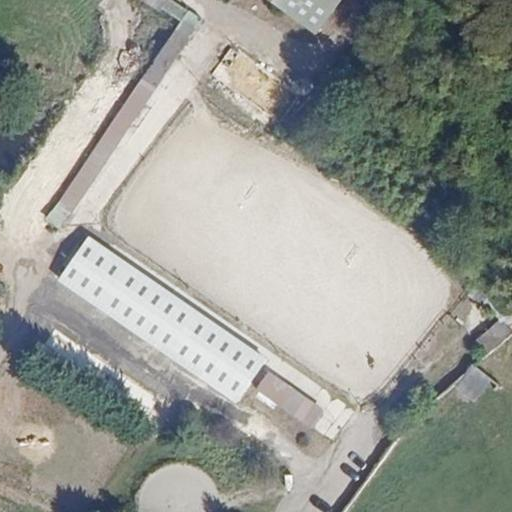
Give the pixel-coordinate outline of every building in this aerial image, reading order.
[(347,0),(262,0),(318,40),(347,0)] [(212,75),(268,106),(283,79),(227,48),(212,75)] [(151,55),(51,222),(66,231),(166,64),(151,55)] [(72,240),(60,259),(313,424),(325,405),(72,240)] [(502,348),(511,327),(494,319),(485,340),(502,348)] [(474,365),(456,387),(476,403),(494,381),(474,365)]
